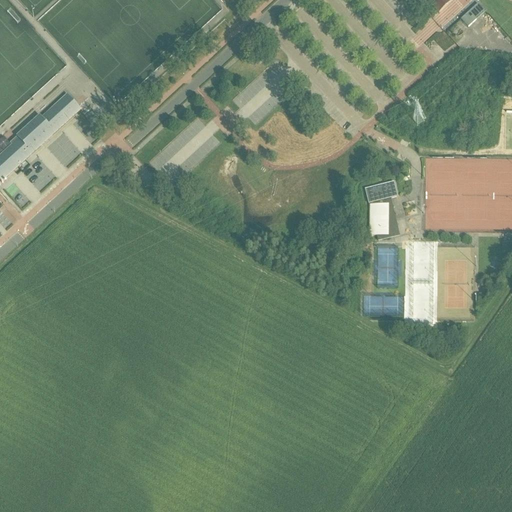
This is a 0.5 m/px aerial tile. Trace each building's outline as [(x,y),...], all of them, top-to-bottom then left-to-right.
[(425,0),(438,14),(453,1),(452,0),(425,0)] [(478,5),(461,20),(468,28),(485,13),(478,5)] [(456,11),(461,16),(465,12),(460,7),(456,11)] [(338,46),(345,53),(348,49),(341,43),(338,46)] [(0,183),(76,115),(81,110),(67,95),(52,109),(54,111),(44,120),(40,116),(17,137),(10,143),(12,145),(0,156),(0,183)] [(385,206),(386,200),(398,197),(394,183),(365,190),(369,205),(373,204),(373,206),(370,206),(370,236),(388,236),(388,206),(385,206)]
